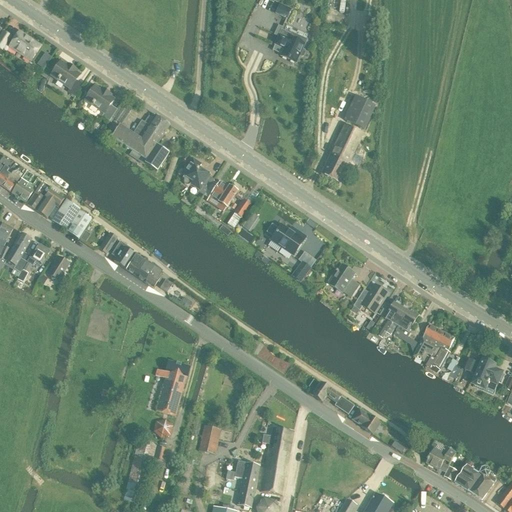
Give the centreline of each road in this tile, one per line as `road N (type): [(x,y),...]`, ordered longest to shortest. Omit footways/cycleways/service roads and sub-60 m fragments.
road 1 (secondary): [(511,332),(12,0)]
road 2 (tertiary): [(485,511),(381,452),(0,197)]
